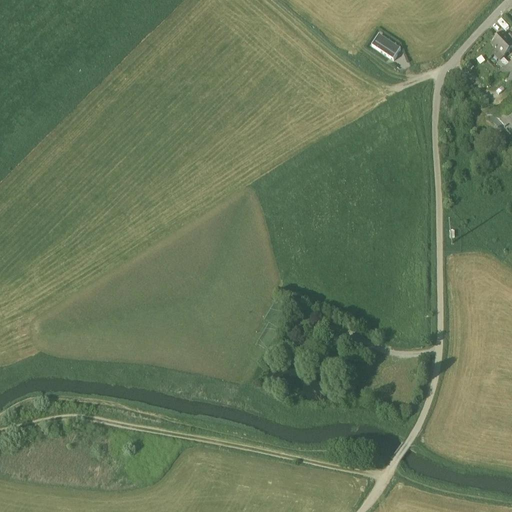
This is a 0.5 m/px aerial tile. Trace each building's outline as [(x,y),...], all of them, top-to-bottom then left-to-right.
[(511,48),(506,42),(503,39),(493,49),(498,54),(494,58),(500,64),(511,52),(511,48)] [(400,54),(379,40),(372,51),(394,65),(400,54)] [(511,66),(499,79),(511,91),(511,90),(511,66)] [(511,105),(494,121),(507,135),(511,138),(511,136),(511,105)] [(507,135),(494,121),(491,125),(504,138),(507,135)] [(321,331),(316,328),(313,335),(314,336),(313,338),(317,340),(321,331)] [(317,340),(313,338),(309,346),(319,352),(323,343),(317,340)]
